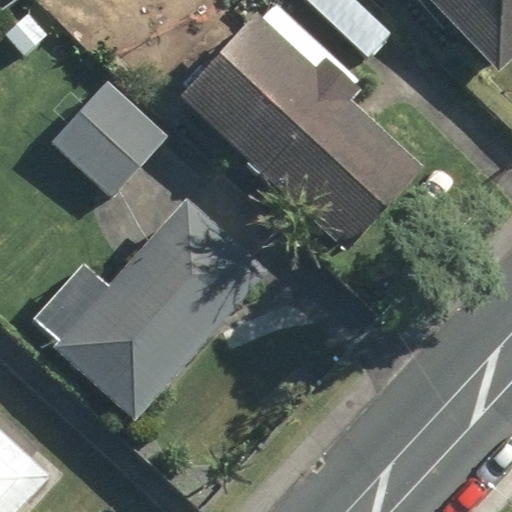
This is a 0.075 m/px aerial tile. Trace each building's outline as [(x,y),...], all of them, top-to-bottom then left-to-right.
[(511,0),(449,0),(505,59),(511,52),(511,0)] [(186,83),(353,240),(428,160),(354,91),(364,80),(330,49),(321,59),(261,3),(186,83)] [(4,30),(25,51),(51,25),(30,4),(4,30)] [(425,132),(445,111),(379,48),(359,69),(425,132)] [(57,136),(115,190),(167,133),(109,79),(57,136)] [(59,340),(142,413),(274,265),(186,188),(110,274),(85,252),(37,307),(66,333),(59,340)] [(0,511),(23,511),(40,494),(0,458),(0,511)]
